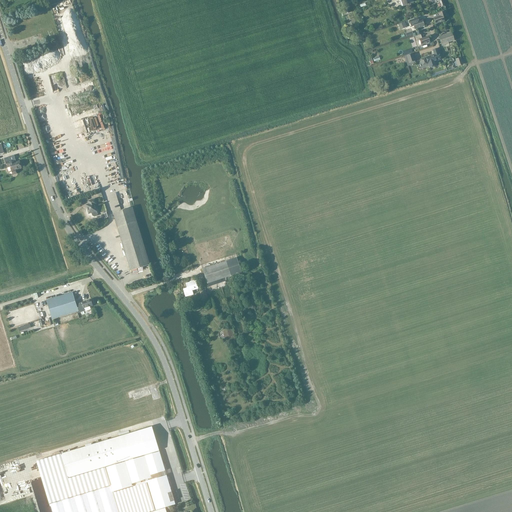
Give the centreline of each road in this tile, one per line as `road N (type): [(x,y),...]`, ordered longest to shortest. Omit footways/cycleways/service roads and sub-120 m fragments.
road 1 (unclassified): [(211,511),(160,351),(61,220),(0,32)]
road 2 (track): [(511,352),(317,413),(189,440)]
road 3 (track): [(471,63),(460,76),(511,238)]
